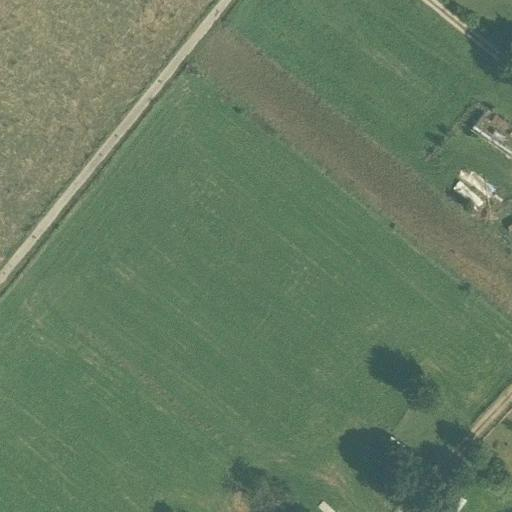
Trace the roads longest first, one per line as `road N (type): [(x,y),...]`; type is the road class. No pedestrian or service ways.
road 1 (track): [(414,511),(511,402),(511,70),(426,0)]
road 2 (track): [(0,281),(229,0)]
